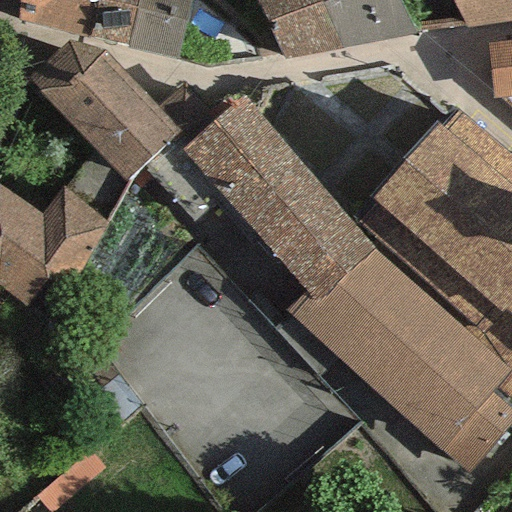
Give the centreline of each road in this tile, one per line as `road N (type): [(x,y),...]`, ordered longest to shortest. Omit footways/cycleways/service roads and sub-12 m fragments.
road 1 (residential): [(419,48),(226,81),(140,65),(2,23),(0,43)]
road 2 (residential): [(419,48),(511,131)]
